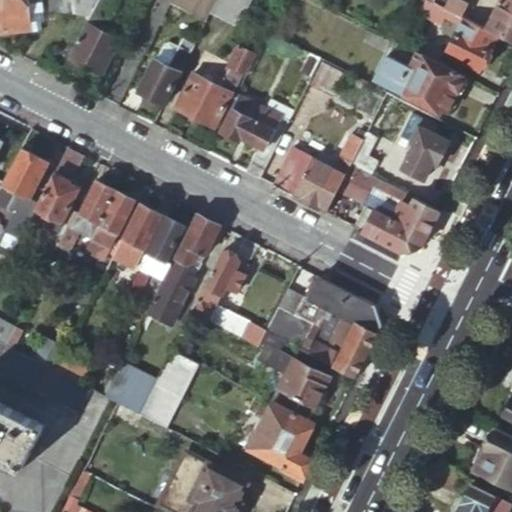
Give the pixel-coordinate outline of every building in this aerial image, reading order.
[(0,0),(0,33),(28,31),(27,15),(25,16),(23,0),(0,0)] [(89,0),(44,0),(46,11),(83,15),(89,0)] [(95,0),(65,58),(100,76),(117,42),(92,29),(98,17),(104,20),(113,3),(107,0),(95,0)] [(168,0),(166,4),(187,14),(194,0),(168,0)] [(194,0),(187,14),(202,22),(207,14),(213,0),(194,0)] [(248,0),(213,0),(207,14),(235,27),(248,0)] [(488,54),(495,39),(458,19),(430,5),(419,0),(399,0),(397,4),(439,25),(442,20),(455,27),(440,57),(466,70),(469,65),(481,70),(481,71),(489,55),(488,54)] [(432,0),(430,5),(458,19),(465,6),(452,0),(432,0)] [(511,0),(500,0),(486,28),(511,40),(511,0)] [(37,15),(27,15),(28,31),(39,30),(37,15)] [(366,29),(391,42),(398,45),(405,31),(373,15),(366,29)] [(160,107),(191,43),(180,37),(165,66),(152,60),(134,94),(160,107)] [(461,81),(462,78),(398,45),(391,42),(371,82),(417,105),(419,101),(444,114),(453,95),(457,97),(464,83),(461,81)] [(243,78),(254,57),(236,48),(225,68),(227,69),(217,89),(192,77),(174,111),(211,130),(239,76),(243,78)] [(350,77),(320,63),(307,87),(337,102),(350,77)] [(469,65),(466,70),(478,76),(481,70),(469,65)] [(242,172),(256,180),(286,123),(237,99),(219,135),(234,143),(236,139),(254,148),(242,172)] [(416,127),(416,128),(409,142),(405,150),(409,152),(400,169),(422,181),(430,166),(434,168),(446,143),(431,134),(433,129),(422,123),(420,129),(416,127)] [(409,142),(416,128),(411,126),(404,139),(409,142)] [(270,187),(323,214),(335,191),(347,167),(361,140),(348,134),(330,169),(289,148),(270,187)] [(361,140),(347,167),(368,177),(374,163),(365,158),(374,141),(364,135),(361,140)] [(80,157),(65,149),(52,175),(55,176),(56,175),(66,180),(65,183),(68,183),(80,157)] [(2,185),(0,188),(0,206),(14,214),(21,199),(15,196),(17,193),(29,199),(47,164),(19,150),(19,151),(2,185)] [(420,246),(437,212),(368,177),(347,167),(335,191),(372,210),(360,233),(400,254),(420,246)] [(52,175),(43,195),(52,199),(46,212),(44,212),(39,221),(45,224),(49,217),(67,225),(72,214),(67,211),(78,189),(68,183),(65,183),(66,180),(56,175),(55,176),(52,175)] [(77,216),(72,214),(67,225),(56,248),(67,255),(84,222),(97,228),(115,193),(95,182),(77,216)] [(115,193),(97,228),(91,241),(84,253),(103,263),(133,202),(115,193)] [(138,204),(120,239),(143,250),(161,216),(138,204)] [(219,227),(196,216),(171,267),(162,283),(146,315),(169,326),(192,281),(180,275),(185,267),(193,265),(195,263),(199,265),(202,258),(204,258),(219,227)] [(166,219),(141,267),(130,287),(128,291),(138,296),(148,276),(162,283),(171,267),(166,264),(185,228),(166,219)] [(0,238),(0,257),(9,262),(25,231),(8,222),(0,238)] [(256,247),(231,234),(221,253),(239,262),(238,264),(246,268),(256,247)] [(56,248),(51,257),(63,263),(67,255),(56,248)] [(221,253),(196,304),(211,311),(223,289),(234,295),(248,269),(246,268),(238,264),(239,262),(221,253)] [(180,275),(192,281),(205,258),(204,258),(202,258),(199,265),(195,263),(193,265),(185,267),(180,275)] [(130,287),(141,267),(130,262),(120,282),(130,287)] [(331,369),(353,380),(380,326),(376,307),(319,279),(307,301),(302,299),(293,317),(277,309),(264,332),(264,334),(282,343),(319,362),(325,350),(307,340),(314,326),(320,329),(327,314),(336,318),(333,325),(337,327),(333,335),(345,342),(331,369)] [(302,299),(286,290),(277,309),(293,317),(302,299)] [(32,295),(13,331),(18,333),(21,328),(23,329),(27,323),(28,324),(40,299),(32,295)] [(0,345),(5,348),(13,331),(0,324),(0,345)] [(258,344),(264,334),(264,332),(247,324),(238,340),(256,349),(258,344)] [(30,361),(35,352),(31,350),(35,342),(18,333),(13,331),(5,348),(30,361)] [(269,405),(270,406),(304,423),(314,406),(315,407),(320,405),(325,397),(323,392),(322,391),(327,379),(277,354),(282,343),(264,334),(258,344),(265,348),(257,362),(283,376),(269,405)] [(325,350),(319,362),(331,369),(345,342),(333,335),(325,350)] [(0,377),(74,415),(87,391),(80,387),(59,376),(52,373),(30,361),(5,348),(0,345),(0,377)] [(35,350),(35,352),(30,361),(52,373),(60,358),(63,352),(55,348),(50,358),(35,350)] [(171,353),(156,383),(154,386),(179,399),(196,367),(171,353)] [(121,365),(106,393),(104,398),(139,416),(154,386),(156,383),(121,365)] [(138,418),(141,419),(164,431),(179,399),(154,386),(139,416),(138,418)] [(93,394),(103,399),(104,398),(106,393),(97,388),(93,394)] [(279,473),(301,484),(312,461),(313,459),(300,452),(312,427),(304,423),(270,406),(246,453),(257,458),(280,470),(279,473)] [(42,429),(0,407),(0,464),(19,474),(42,429)] [(116,407),(109,421),(133,433),(141,419),(138,418),(116,407)] [(511,437),(495,429),(483,454),(487,456),(479,473),(511,488),(511,437)] [(487,456),(483,454),(475,471),(479,473),(487,456)] [(244,486),(194,461),(186,477),(198,484),(190,499),(198,504),(193,511),(235,511),(238,506),(234,504),(244,486)] [(458,476),(435,465),(428,480),(450,491),(458,476)] [(89,477),(82,473),(68,499),(76,503),(89,477)] [(504,511),(510,502),(471,483),(457,511),(485,511),(488,507),(498,511),(504,511)] [(76,503),(68,499),(61,511),(86,511),(74,506),(76,503)]
